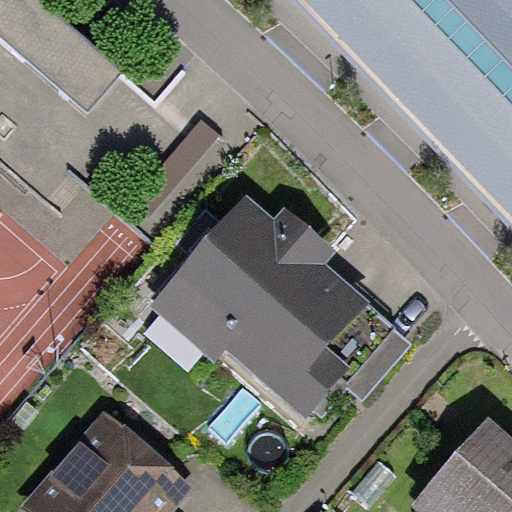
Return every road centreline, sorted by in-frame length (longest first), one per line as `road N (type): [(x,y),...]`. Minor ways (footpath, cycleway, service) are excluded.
road 1 (residential): [(482,299),(240,48),(181,0)]
road 2 (residential): [(300,511),(482,299)]
